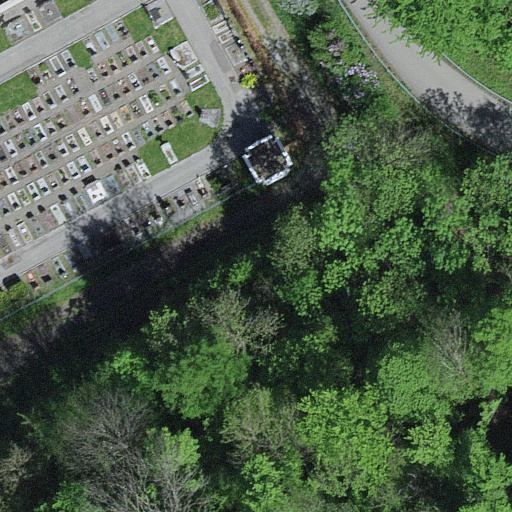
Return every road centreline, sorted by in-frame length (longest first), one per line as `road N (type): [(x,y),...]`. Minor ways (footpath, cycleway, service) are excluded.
road 1 (track): [(253,0),(306,101),(316,149),(306,173),(0,384)]
road 2 (trunk): [(511,335),(383,511)]
road 3 (unclassified): [(369,0),(435,82),(468,112),(511,134)]
